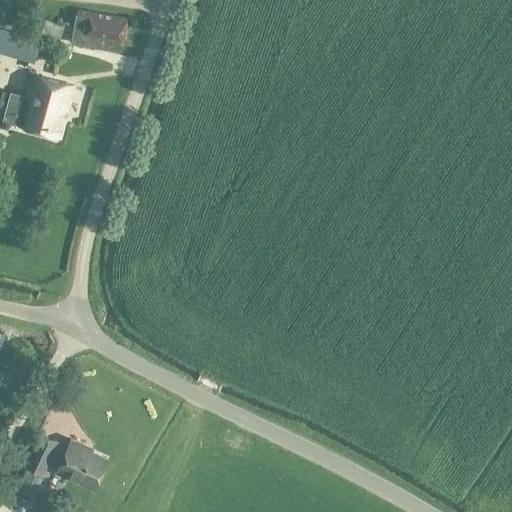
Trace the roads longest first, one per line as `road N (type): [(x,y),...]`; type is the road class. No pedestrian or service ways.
road 1 (unclassified): [(424,511),(111,351),(79,317)]
road 2 (unclassified): [(79,317),(88,230),(172,0)]
